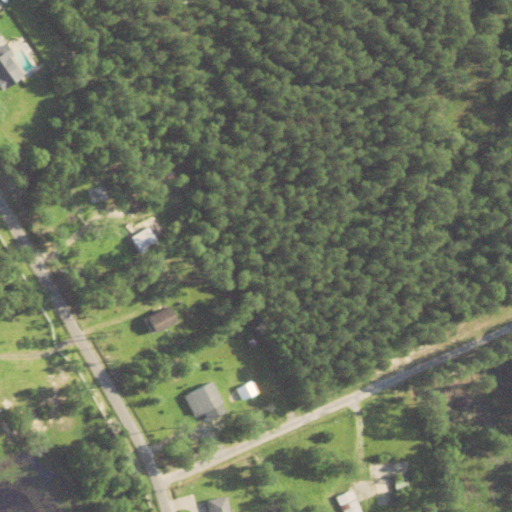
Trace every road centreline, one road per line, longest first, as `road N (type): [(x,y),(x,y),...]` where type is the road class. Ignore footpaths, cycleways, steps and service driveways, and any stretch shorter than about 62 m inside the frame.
road 1 (residential): [(511,359),(150,464)]
road 2 (residential): [(169,511),(118,404),(0,202)]
